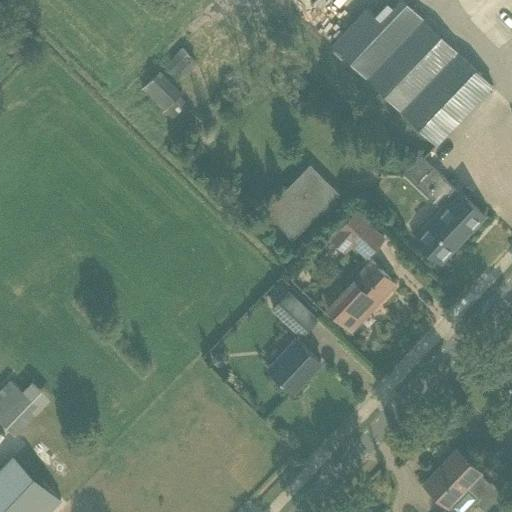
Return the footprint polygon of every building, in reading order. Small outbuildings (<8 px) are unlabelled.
[(398,0),(380,20),(367,8),(332,44),(436,143),(492,85),(402,0),(398,0)] [(161,70),(143,88),(165,111),(184,94),(161,70)] [(415,237),(425,246),(440,260),(484,214),(459,191),(459,192),(445,178),(446,178),(422,155),(405,173),(437,203),(440,200),(445,205),(415,237)] [(339,193),(311,163),(263,211),(292,239),(319,211),(324,217),(339,202),(335,197),(339,193)] [(384,237),(369,223),(371,220),(356,207),(329,234),(344,249),(352,241),(367,254),(384,237)] [(325,305),(336,315),(350,329),(395,282),(370,258),(325,305)] [(317,319),(287,291),(271,308),(301,336),(317,319)] [(268,367),(278,377),(292,390),(320,361),(296,338),(268,367)] [(0,421),(15,435),(40,408),(9,378),(0,388),(0,421)] [(424,483),(438,497),(454,511),(463,511),(475,499),(484,508),(501,491),(491,481),(490,483),(479,472),(480,470),(457,448),(424,483)] [(0,511),(48,511),(61,498),(13,453),(0,466),(0,511)]
